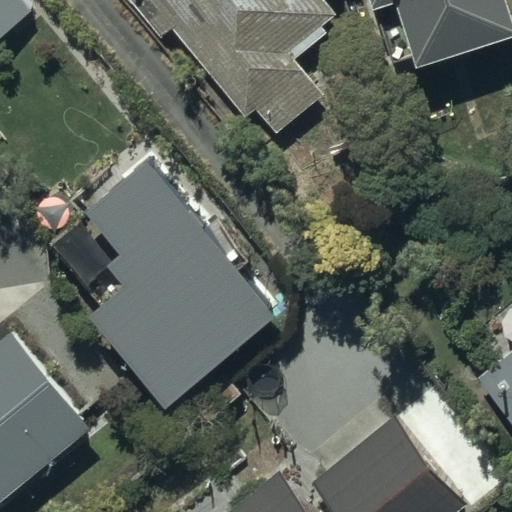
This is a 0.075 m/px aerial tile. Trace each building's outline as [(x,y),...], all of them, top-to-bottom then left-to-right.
[(0,0),(0,37),(34,10),(25,0),(0,0)] [(338,15),(325,0),(131,0),(164,38),(174,29),(247,115),(257,106),(280,133),(325,95),(295,60),(329,32),(324,27),(338,15)] [(511,0),(380,0),(382,5),(397,0),(406,0),(426,62),(511,34),(511,0)] [(283,317),(156,162),(98,210),(133,252),(118,264),(135,285),(101,314),(176,405),(283,317)] [(0,499),(90,425),(8,326),(0,333),(0,499)] [(511,343),(472,377),(511,425),(511,343)] [(385,412),(304,480),(331,511),(441,511),(458,498),(385,412)] [(305,511),(268,467),(214,511),(305,511)]
